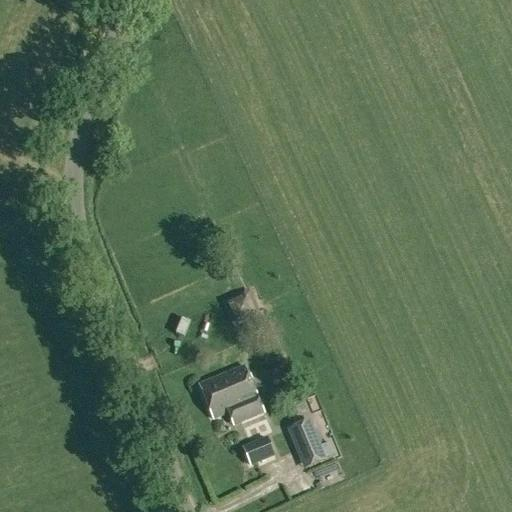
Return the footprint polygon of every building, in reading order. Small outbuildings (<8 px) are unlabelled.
[(239,322),(255,316),(248,299),(232,306),(239,322)] [(236,411),(241,423),(264,414),(244,367),(199,386),(213,420),(236,411)] [(295,417),(305,413),(299,400),(290,405),(295,417)] [(289,430),(300,456),(320,447),(309,421),(289,430)] [(244,449),(251,466),(264,460),(257,443),(244,449)] [(334,455),(329,444),(320,447),(325,459),(334,455)]
